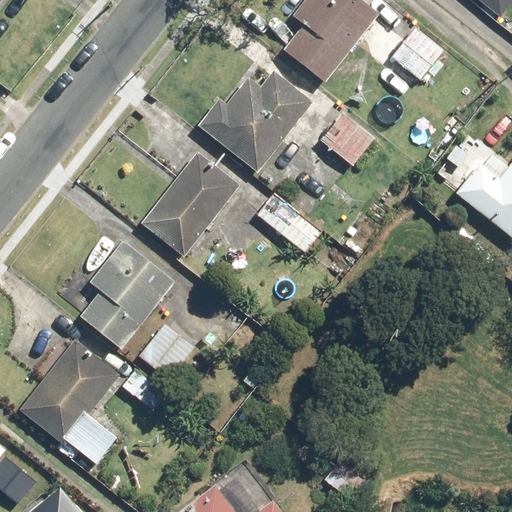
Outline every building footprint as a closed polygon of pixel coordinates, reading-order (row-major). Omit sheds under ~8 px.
[(306,0),(276,39),(327,80),(380,14),(362,0),(306,0)] [(488,0),(501,10),(508,0),(488,0)] [(417,29),(395,55),(419,75),(441,49),(417,29)] [(198,121),(257,170),(314,102),(255,53),(198,121)] [(348,111),(323,144),(348,163),(373,130),(348,111)] [(198,153),(145,217),(186,252),(240,188),(198,153)] [(460,188),(511,231),(511,181),(510,183),(482,161),(460,188)] [(275,190),(257,214),(305,251),(323,228),(275,190)] [(71,299),(122,344),(179,280),(128,235),(71,299)] [(141,358),(163,376),(195,337),(173,319),(141,358)] [(78,339),(21,409),(67,445),(123,375),(78,339)] [(276,368),(262,357),(243,380),(257,391),(276,368)] [(174,401),(139,368),(125,384),(160,416),(174,401)] [(42,481),(7,454),(0,462),(0,487),(22,505),(42,481)] [(280,511),(273,500),(256,511),(242,511),(219,480),(174,511),(280,511)] [(83,511),(62,488),(34,511),(83,511)]
